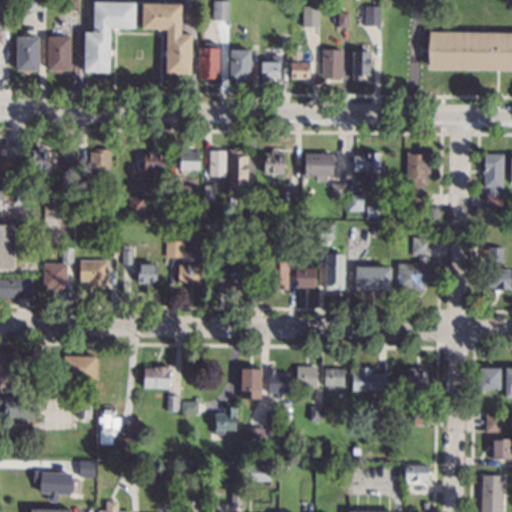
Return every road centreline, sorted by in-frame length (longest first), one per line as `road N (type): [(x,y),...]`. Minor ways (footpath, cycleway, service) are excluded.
road 1 (residential): [(511,115),(0,110)]
road 2 (residential): [(511,330),(0,325)]
road 3 (residential): [(451,511),(461,114)]
